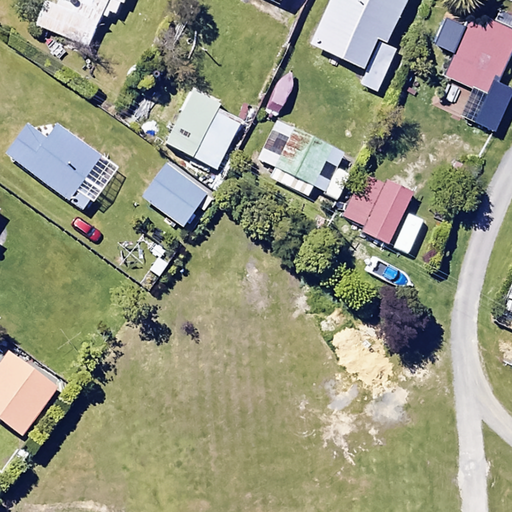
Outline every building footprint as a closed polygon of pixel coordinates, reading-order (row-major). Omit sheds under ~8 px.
[(123,0),(43,0),(33,26),(86,48),(102,10),(117,16),(123,0)] [(407,0),(332,0),(312,44),(365,69),(378,41),(386,45),(407,0)] [(485,27),(466,18),(457,39),(447,34),(442,46),(455,51),(443,77),(490,97),(511,48),(511,29),(489,19),(485,27)] [(241,121),(216,108),(202,134),(183,123),(172,144),(215,168),(241,121)] [(45,140),(27,127),(6,157),(82,211),(94,195),(80,185),(100,157),(56,125),(45,140)] [(270,164),(338,198),(349,175),(335,168),(342,154),(288,127),(270,164)] [(206,194),(165,165),(141,198),(181,228),(206,194)] [(412,196),(366,172),(342,218),(388,241),(412,196)] [(56,388),(8,354),(0,365),(0,421),(21,436),(56,388)]
